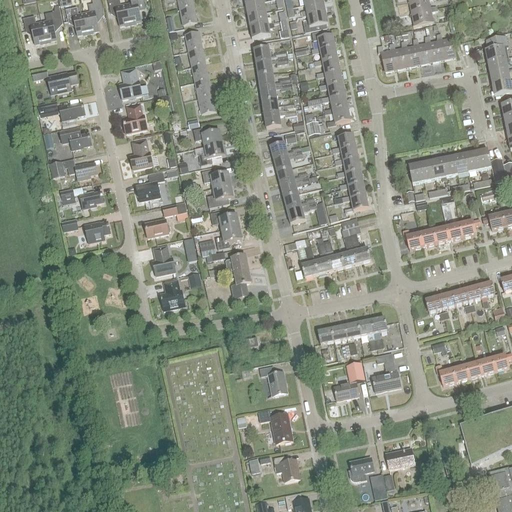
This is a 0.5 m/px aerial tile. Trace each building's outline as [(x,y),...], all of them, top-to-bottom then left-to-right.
[(62,8),(72,6),(70,0),(63,0),(61,0),(62,8)] [(131,27),(126,7),(121,8),(119,0),(108,3),(111,16),(117,15),(120,29),(125,28),(126,28),(131,27)] [(141,24),(139,12),(145,11),(142,0),(130,0),(132,5),(126,7),(131,27),(136,26),(136,25),(141,24)] [(176,0),(179,13),(193,10),(191,0),(176,0)] [(427,0),(428,0),(408,4),(411,16),(430,12),(430,9),(428,3),(435,1),(434,0),(427,0)] [(88,7),(90,14),(84,16),(88,36),(93,35),(93,34),(99,33),(96,19),(104,17),(100,1),(92,2),(93,6),(88,7)] [(263,4),(244,7),(246,19),(265,15),(263,4)] [(326,15),(324,4),(320,5),(305,8),(306,13),(301,15),(302,20),(307,19),(326,15)] [(56,42),(53,28),(63,26),(59,8),(55,9),(54,14),(45,16),(47,24),(41,25),(46,45),(51,44),(51,43),(56,42)] [(88,36),(84,16),(78,17),(77,9),(65,12),(68,25),(74,24),(77,38),(83,37),(88,36)] [(430,9),(430,12),(411,16),(413,28),(433,24),(431,15),(437,13),(436,9),(430,9)] [(196,25),(193,10),(179,13),(182,28),(196,25)] [(267,26),(265,15),(246,19),(249,30),(267,26)] [(328,26),(326,15),(307,19),(309,30),(328,26)] [(41,46),(46,45),(41,25),(36,26),(34,18),(23,21),(26,34),(32,33),(35,47),(40,46),(41,46)] [(456,33),(454,21),(448,22),(451,34),(456,33)] [(272,25),(267,26),(249,30),(251,41),(269,38),(268,31),(273,30),(272,25)] [(311,52),(312,57),(320,55),(320,53),(335,50),(333,37),(330,38),(329,32),(312,36),(313,43),(318,42),(319,50),(311,52)] [(184,38),(187,54),(202,51),(198,35),(184,38)] [(436,44),(440,43),(444,63),(456,60),(452,41),(442,43),(441,36),(437,37),(436,44)] [(485,52),(487,64),(508,59),(506,50),(508,50),(505,38),(486,42),(488,51),(485,52)] [(424,46),(428,46),(432,65),(444,63),(440,43),(436,44),(430,45),(429,39),(424,40),(424,46)] [(412,49),(416,48),(420,68),(432,65),(428,46),(424,46),(419,47),(417,41),(413,42),(412,49)] [(400,51),(404,51),(409,70),(420,68),(416,48),(412,49),(407,50),(405,44),(401,45),(400,51)] [(389,54),(393,53),(397,73),(409,70),(404,51),(400,51),(394,53),(393,46),(389,47),(389,54)] [(310,56),(308,49),(295,52),(296,59),(310,56)] [(393,53),(389,54),(383,55),(382,49),(378,49),(378,56),(381,56),(385,75),(397,73),(393,53)] [(314,64),(315,69),(323,67),(322,65),(338,62),(335,50),(320,53),(320,55),(322,63),(314,64)] [(187,54),(191,70),(205,67),(202,51),(187,54)] [(254,53),(256,65),(271,63),(276,63),(275,59),(270,60),(269,51),(254,53)] [(510,65),(508,59),(487,64),(490,74),(508,71),(507,65),(510,65)] [(316,76),(317,81),(325,79),(325,77),(340,74),(338,62),(322,65),(323,67),(324,74),(316,76)] [(271,63),(256,65),(258,78),(273,76),(271,67),(276,66),(276,63),(271,63)] [(191,70),(194,86),(208,83),(205,67),(191,70)] [(125,86),(119,88),(122,102),(128,101),(130,102),(132,102),(133,101),(135,100),(136,99),(142,98),(142,97),(148,96),(147,88),(140,89),(139,83),(138,83),(136,71),(122,74),(124,83),(125,83),(125,86)] [(510,82),(508,71),(490,74),(492,86),(510,82)] [(70,89),(78,87),(76,75),(67,77),(67,75),(48,79),(47,73),(42,74),(41,73),(32,75),(33,83),(43,81),(43,80),(48,79),(52,97),(71,93),(70,89)] [(289,75),(290,82),(279,84),(279,85),(280,89),(291,87),(297,86),(296,74),(289,75)] [(326,86),(319,88),(320,93),(327,91),(327,89),(343,86),(340,74),(325,77),(325,79),(326,86)] [(273,76),(258,78),(260,92),(280,89),(279,85),(274,86),(273,76)] [(511,81),(510,82),(492,86),(494,97),(511,93),(511,90),(511,87),(511,86),(511,81)] [(194,86),(197,101),(212,99),(208,83),(194,86)] [(309,91),(307,83),(300,85),(302,93),(309,91)] [(330,104),(329,101),(345,98),(343,86),(327,89),(327,91),(329,99),(321,101),(322,105),(330,104)] [(280,89),(260,92),(262,104),(277,102),(275,93),(280,92),(280,89)] [(166,98),(164,91),(158,93),(159,100),(166,98)] [(332,116),(332,113),(347,110),(345,98),(329,101),(330,104),(331,111),(324,113),(325,117),(332,116)] [(162,100),(164,109),(171,107),(169,99),(162,100)] [(212,99),(197,101),(201,117),(215,114),(212,99)] [(277,102),(262,104),(264,118),(279,115),(278,111),(277,102)] [(56,104),(37,108),(40,121),(59,117),(56,104)] [(511,104),(501,107),(503,118),(511,116),(511,104)] [(74,106),(59,110),(62,123),(77,120),(77,119),(85,118),(82,106),(75,107),(74,106)] [(123,122),(126,137),(147,132),(144,118),(143,118),(141,107),(127,110),(129,121),(123,122)] [(296,113),(295,107),(283,109),(283,111),(278,111),(279,115),(296,113)] [(332,113),(332,116),(334,123),(326,125),(327,129),(335,128),(335,126),(350,123),(347,110),(332,113)] [(279,115),(264,118),(266,131),(281,129),(279,119),(279,115)] [(511,116),(503,118),(506,129),(511,127),(511,116)] [(305,121),(306,126),(308,138),(321,136),(318,123),(316,124),(315,119),(305,121)] [(197,122),(188,124),(189,130),(198,128),(197,122)] [(84,150),(92,148),(89,136),(81,138),(80,130),(60,135),(62,146),(70,144),(72,153),(84,150)] [(205,131),(194,134),(196,144),(203,143),(204,150),(222,146),(219,134),(206,137),(205,131)] [(45,136),(47,151),(54,150),(52,135),(45,136)] [(295,136),(285,138),(287,146),(297,144),(295,136)] [(340,154),(340,153),(356,149),(353,137),(337,140),(339,149),(331,151),(332,156),(340,154)] [(146,143),(132,146),(134,154),(135,154),(135,158),(130,159),(133,173),(153,169),(150,155),(149,155),(146,143)] [(206,156),(199,158),(201,169),(212,167),(223,165),(221,159),(224,159),(222,146),(204,150),(206,156)] [(270,150),(273,163),(287,159),(293,158),(292,154),(286,156),(284,146),(270,150)] [(356,149),(340,153),(340,154),(342,162),(334,164),(335,168),(343,167),(343,165),(358,161),(356,149)] [(487,151),(476,153),(480,172),(491,170),(487,151)] [(476,153),(465,156),(468,174),(480,172),(476,153)] [(457,177),(468,174),(465,156),(453,158),(457,177)] [(293,158),(287,159),(273,163),(276,175),(291,172),(288,163),(294,161),(293,158)] [(442,160),(446,179),(457,177),(453,158),(442,160)] [(176,168),(174,159),(166,161),(168,170),(176,168)] [(435,182),(441,180),(442,184),(447,183),(446,179),(442,160),(431,163),(435,182)] [(358,161),(343,165),(343,167),(345,174),(336,175),(338,180),(346,179),(345,177),(361,174),(358,161)] [(502,162),(492,164),(496,183),(506,181),(502,162)] [(424,184),(435,182),(431,163),(420,165),(424,184)] [(65,178),(62,165),(50,167),(53,181),(65,178)] [(188,174),(187,165),(178,166),(180,175),(188,174)] [(424,184),(420,165),(409,167),(413,186),(424,184)] [(98,177),(96,166),(88,168),(88,166),(75,169),(68,171),(69,177),(76,176),(78,183),(91,180),(90,179),(98,177)] [(177,178),(176,172),(166,174),(168,180),(177,178)] [(291,172),(276,175),(280,188),(294,185),(299,183),(298,179),(293,181),(291,172)] [(212,185),(213,192),(230,189),(228,176),(215,179),(213,173),(202,176),(204,186),(212,185)] [(345,177),(346,179),(347,186),(339,188),(340,192),(348,191),(348,189),(363,186),(361,174),(345,177)] [(163,175),(149,178),(151,186),(137,189),(138,194),(137,195),(136,196),(136,197),(137,198),(138,199),(139,199),(140,204),(160,200),(157,185),(165,183),(163,175)] [(299,183),(294,185),(280,188),(283,201),(298,197),(295,188),(300,187),(299,183)] [(510,193),(508,183),(498,185),(499,189),(502,189),(503,195),(510,193)] [(363,186),(348,189),(348,191),(349,198),(342,200),(343,204),(350,203),(350,201),(366,198),(363,186)] [(233,200),(230,189),(213,192),(214,198),(207,200),(210,211),(229,207),(228,201),(233,200)] [(73,192),(61,195),(62,203),(74,200),(73,192)] [(94,196),(93,194),(80,197),(83,212),(96,209),(96,207),(104,205),(102,195),(94,196)] [(480,198),(482,204),(497,200),(495,194),(480,198)] [(474,203),(472,195),(466,197),(468,205),(474,203)] [(298,197),(283,201),(287,214),(301,210),(306,209),(306,207),(300,208),(298,197)] [(350,201),(350,203),(352,211),(344,212),(345,217),(354,215),(353,213),(368,210),(366,198),(350,201)] [(416,206),(417,213),(428,211),(426,204),(416,206)] [(185,215),(183,206),(163,210),(165,219),(185,215)] [(315,207),(306,209),(308,215),(317,213),(315,207)] [(306,209),(301,210),(287,214),(291,227),(305,223),(303,217),(308,216),(308,215),(306,209)] [(511,228),(511,212),(502,215),(504,224),(506,230),(511,228)] [(230,213),(222,215),(211,217),(213,228),(220,226),(222,233),(240,230),(238,224),(237,218),(232,219),(230,213)] [(506,230),(504,224),(502,215),(489,218),(489,219),(483,220),(485,226),(491,225),(493,233),(506,230)] [(202,223),(201,216),(191,218),(192,225),(202,223)] [(76,222),(62,225),(64,235),(78,232),(76,222)] [(167,227),(166,224),(165,222),(145,226),(148,241),(169,237),(168,235),(170,235),(170,233),(169,228),(168,227),(167,227)] [(479,222),(473,224),(473,223),(460,226),(463,240),(476,237),(474,228),(480,227),(479,222)] [(85,228),(89,246),(105,243),(104,238),(110,236),(108,224),(100,226),(100,225),(85,228)] [(460,226),(447,229),(450,243),(463,240),(460,226)] [(353,248),(360,246),(359,241),(368,239),(367,233),(362,235),(360,228),(349,231),(351,238),(353,248)] [(447,229),(433,232),(437,246),(450,243),(447,229)] [(240,230),(222,233),(223,240),(216,241),(218,253),(230,250),(229,245),(242,242),(240,230)] [(410,252),(424,249),(420,235),(410,237),(409,232),(404,233),(406,241),(408,241),(410,252)] [(433,232),(420,235),(424,249),(437,246),(433,232)] [(347,249),(348,255),(342,257),(345,270),(358,266),(353,248),(351,238),(344,240),(347,249)] [(285,248),(286,254),(305,250),(305,249),(306,249),(304,241),(295,244),(295,246),(285,248)] [(192,242),(184,243),(187,255),(195,253),(192,242)] [(331,243),(324,245),(327,255),(334,253),(331,243)] [(318,246),(320,252),(321,257),(327,255),(324,245),(318,246)] [(216,256),(214,246),(200,249),(202,259),(216,256)] [(362,252),(360,246),(353,248),(358,266),(371,263),(368,250),(362,252)] [(311,248),(306,249),(305,249),(307,260),(308,260),(314,258),(311,248)] [(167,249),(153,252),(156,264),(153,264),(156,279),(176,275),(172,260),(170,261),(167,249)] [(318,277),(332,273),(328,261),(327,255),(321,257),(322,262),(315,264),(318,277)] [(225,263),(226,269),(216,271),(218,278),(248,271),(245,257),(231,260),(231,261),(226,262),(225,263)] [(345,270),(342,257),(328,261),(332,273),(345,270)] [(305,280),(318,277),(315,264),(314,258),(308,260),(309,266),(302,268),(305,280)] [(248,298),(245,286),(251,285),(248,271),(218,278),(219,284),(229,282),(229,281),(235,280),(237,287),(232,288),(234,301),(248,298)] [(202,288),(199,276),(189,279),(192,290),(202,288)] [(511,278),(501,281),(505,295),(511,293),(511,294),(511,278)] [(177,311),(178,310),(185,308),(181,293),(180,293),(178,283),(164,286),(166,293),(167,293),(167,296),(160,297),(162,305),(164,314),(165,314),(165,313),(164,313),(164,310),(170,308),(171,311),(172,312),(177,311)] [(478,288),(482,301),(481,301),(482,304),(484,310),(488,309),(487,304),(488,304),(486,299),(495,297),(491,284),(478,288)] [(465,291),(469,304),(473,303),(481,301),(482,301),(478,288),(465,291)] [(452,295),(455,308),(469,304),(465,291),(452,295)] [(452,295),(439,298),(442,311),(455,308),(452,295)] [(442,311),(439,298),(425,302),(429,315),(442,311)] [(505,320),(502,310),(492,312),(495,323),(505,320)] [(385,319),(371,322),(374,335),(375,341),(380,340),(379,334),(387,332),(385,319)] [(358,325),(361,338),(368,337),(374,335),(371,322),(358,325)] [(348,341),(361,338),(358,325),(345,328),(348,341)] [(345,328),(332,331),(334,344),(348,341),(345,328)] [(506,336),(503,329),(495,331),(498,339),(506,336)] [(332,331),(320,333),(318,334),(320,340),(321,347),(334,344),(332,331)] [(258,348),(257,340),(245,343),(247,351),(258,348)] [(375,341),(378,355),(383,354),(382,350),(384,350),(382,340),(380,340),(375,341)] [(371,353),(377,351),(375,341),(369,342),(371,353)] [(433,348),(435,354),(442,353),(443,357),(447,356),(444,345),(433,348)] [(355,346),(349,347),(351,357),(358,356),(355,346)] [(351,357),(349,347),(343,348),(345,359),(351,357)] [(331,361),(329,351),(322,353),(324,363),(331,361)] [(386,376),(372,379),(376,395),(401,390),(398,374),(396,375),(394,363),(394,362),(393,356),(376,359),(378,366),(384,365),(386,376)] [(493,361),(496,374),(510,370),(508,362),(511,361),(511,356),(493,361)] [(496,374),(493,361),(480,365),(483,378),(496,374)] [(467,368),(470,381),(483,378),(480,365),(472,367),(471,362),(465,364),(467,368)] [(461,370),(454,372),(457,385),(470,381),(467,368),(465,364),(462,364),(460,368),(461,370)] [(356,385),(351,386),(351,384),(364,382),(361,365),(346,368),(349,386),(334,389),(337,403),(359,398),(356,385)] [(444,389),(457,385),(454,372),(443,375),(441,368),(437,370),(439,378),(441,377),(444,389)] [(269,378),(273,399),(288,395),(283,374),(275,376),(273,369),(259,372),(261,379),(269,378)] [(511,412),(503,416),(504,421),(494,424),(492,417),(460,426),(471,467),(511,451),(511,412)] [(277,447),(294,443),(293,442),(292,442),(290,430),(291,430),(288,417),(272,420),(270,413),(259,415),(261,425),(272,423),(277,447)] [(245,419),(237,421),(239,432),(247,431),(245,419)] [(386,456),(389,472),(407,468),(407,466),(414,465),(411,451),(386,456)] [(301,481),(297,462),(290,463),(289,457),(274,460),(277,476),(283,474),(285,485),(301,481)] [(350,464),(352,472),(348,473),(350,480),(351,482),(352,484),(355,484),(357,484),(361,484),(367,483),(366,475),(374,473),(371,460),(350,464)] [(261,475),(258,462),(249,463),(252,477),(261,475)] [(453,477),(449,462),(443,463),(448,479),(453,477)] [(511,511),(511,469),(509,471),(509,469),(489,474),(490,478),(488,478),(492,494),(495,494),(497,501),(494,502),(497,511),(511,511)] [(394,491),(391,476),(384,478),(387,493),(394,491)] [(382,477),(370,480),(372,489),(374,496),(374,498),(386,495),(385,487),(382,477)] [(295,510),(295,511),(311,511),(310,501),(302,503),(301,496),(286,499),(289,511),(295,510)] [(390,511),(388,502),(382,503),(383,511),(390,511)]
